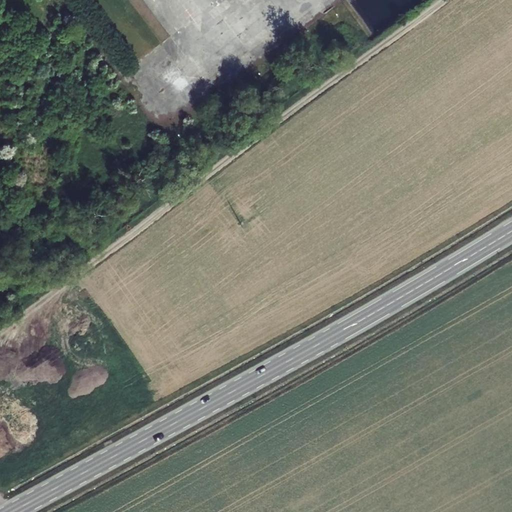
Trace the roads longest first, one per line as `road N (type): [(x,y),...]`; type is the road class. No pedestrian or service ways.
road 1 (primary): [(511,230),(11,511)]
road 2 (track): [(441,0),(0,335)]
